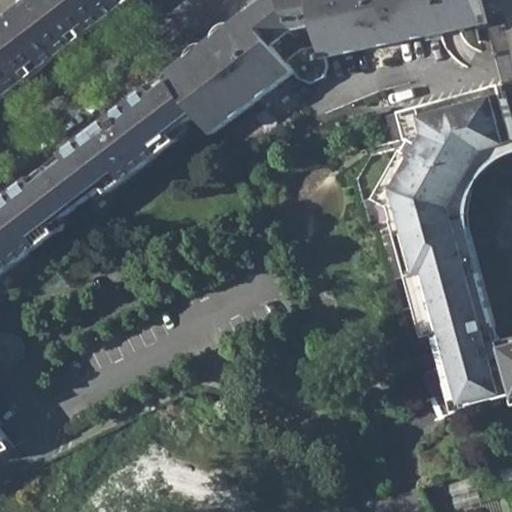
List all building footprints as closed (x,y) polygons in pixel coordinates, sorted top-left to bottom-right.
[(25,0),(0,19),(0,101),(132,0),(25,0)] [(262,0),(244,14),(295,74),(305,82),(314,84),(322,80),(328,75),(331,67),(331,56),(489,26),(482,0),(262,0)] [(216,135),(295,74),(244,14),(0,201),(0,347),(14,367),(18,361),(22,353),(23,346),(22,340),(18,336),(2,334),(0,332),(0,280),(63,232),(56,222),(64,215),(67,218),(68,218),(101,194),(98,188),(107,183),(115,193),(183,141),(176,132),(189,121),(192,126),(202,117),(216,135)] [(436,333),(456,408),(511,392),(511,336),(500,340),(471,231),(471,210),(476,190),(487,171),(502,157),(511,151),(511,112),(504,83),(404,112),(411,140),(380,195),(390,201),(428,335),(436,333)] [(0,452),(15,446),(0,426),(0,402),(1,402),(0,399),(0,452)] [(511,500),(511,480),(502,483),(506,498),(511,497),(511,500)] [(454,496),(458,511),(482,504),(478,490),(454,496)]
